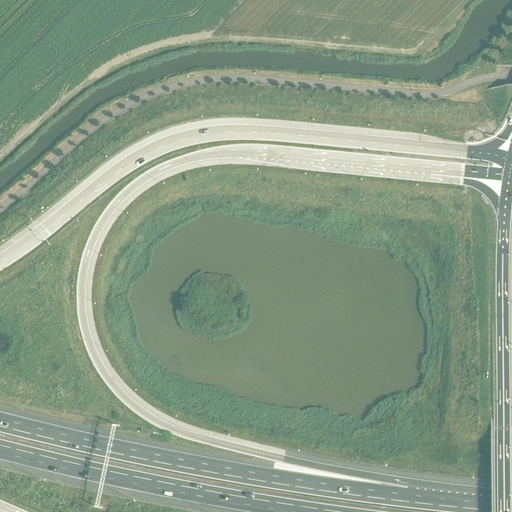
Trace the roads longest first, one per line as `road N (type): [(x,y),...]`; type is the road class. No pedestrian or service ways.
road 1 (motorway): [(406,494),(193,437),(142,413),(103,373),(86,338),(86,254),(124,193),(194,157),(241,153),(508,178)]
road 2 (motorway): [(509,158),(275,133),(202,134),(136,159),(0,261)]
road 3 (motorway): [(406,494),(183,460),(0,419)]
road 4 (primary): [(508,178),(504,511)]
road 5 (motorway): [(0,452),(290,511)]
